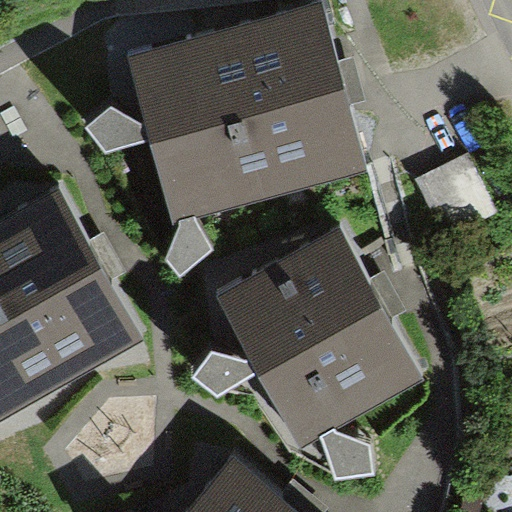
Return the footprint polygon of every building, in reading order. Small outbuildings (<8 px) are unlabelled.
[(367,162),(324,6),(132,56),(174,211),(186,208),(172,243),(186,258),(217,233),(200,207),(367,162)] [(483,167),(430,175),(438,226),(490,219),(483,167)] [(0,413),(143,334),(62,191),(0,226),(0,413)] [(425,372),(345,222),(223,291),(252,337),(247,341),(215,331),(197,356),(221,373),(260,355),(304,436),(323,425),(337,465),(376,458),(372,433),(342,420),(339,416),(425,372)] [(184,511),(321,511),(295,491),(239,445),(184,511)]
